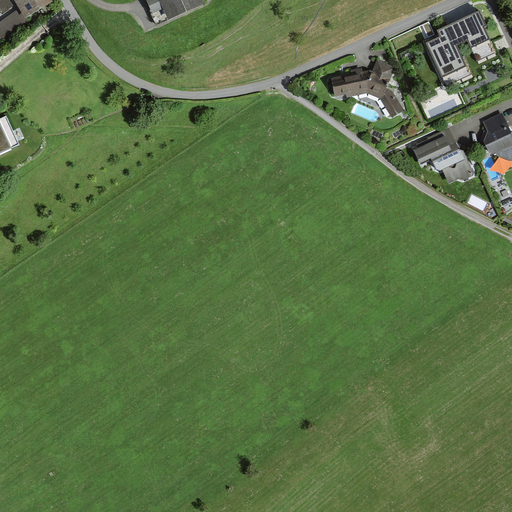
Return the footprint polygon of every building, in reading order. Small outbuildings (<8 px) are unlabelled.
[(16,0),(21,10),(0,23),(0,38),(27,19),(26,17),(50,4),(48,0),(16,0)] [(0,0),(0,6),(7,17),(18,10),(10,0),(0,0)] [(202,5),(199,0),(151,0),(148,1),(153,13),(164,8),(169,19),(202,5)] [(485,11),(448,26),(461,57),(498,42),(485,11)] [(432,34),(414,42),(421,58),(439,50),(432,34)] [(404,111),(393,91),(387,89),(395,68),(379,61),(374,73),(369,71),(332,79),(336,96),(347,94),(347,97),(368,92),(382,98),(393,118),(404,111)] [(511,132),(502,113),(484,122),(489,132),(484,140),(490,153),(511,161),(511,132)] [(3,118),(0,119),(0,153),(15,147),(3,118)] [(458,149),(449,130),(431,139),(436,149),(431,157),(437,170),(463,179),(474,174),(464,152),(458,149)]
